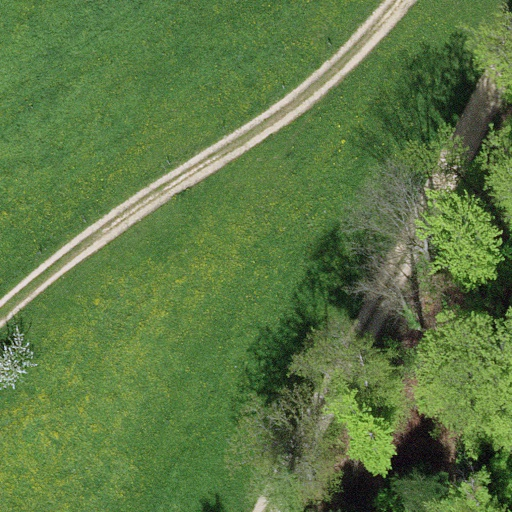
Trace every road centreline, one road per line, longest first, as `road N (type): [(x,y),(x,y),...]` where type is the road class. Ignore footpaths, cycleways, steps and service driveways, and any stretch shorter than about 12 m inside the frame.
road 1 (track): [(511,40),(381,277),(270,511)]
road 2 (track): [(0,312),(86,240),(286,109),(398,0)]
